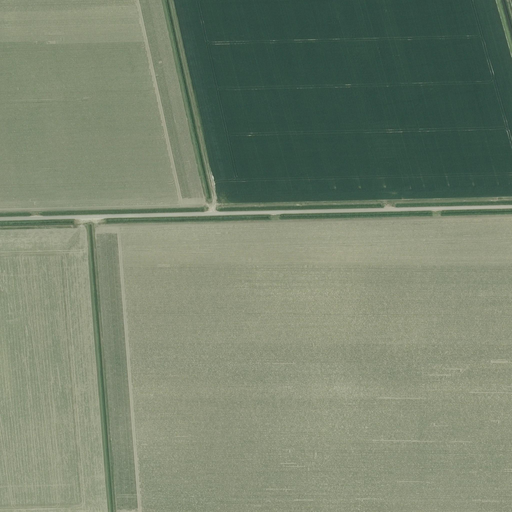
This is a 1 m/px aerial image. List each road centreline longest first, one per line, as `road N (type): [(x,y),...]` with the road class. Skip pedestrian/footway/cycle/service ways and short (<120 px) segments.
road 1 (unclassified): [(0,219),(511,208)]
road 2 (track): [(213,214),(170,0)]
